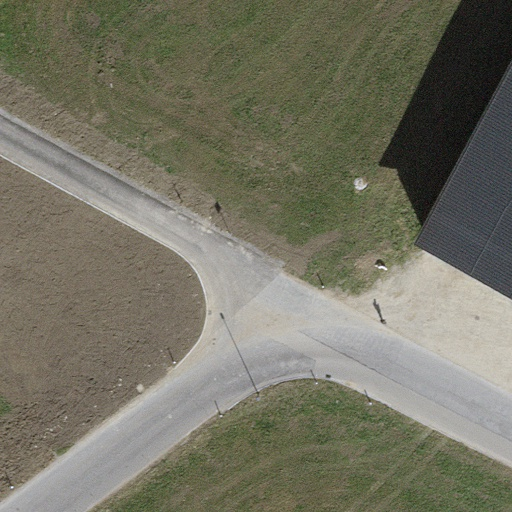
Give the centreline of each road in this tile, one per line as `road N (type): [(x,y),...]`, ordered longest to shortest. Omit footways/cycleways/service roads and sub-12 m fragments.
road 1 (residential): [(301,307),(0,139)]
road 2 (residential): [(301,307),(32,511)]
road 3 (residential): [(511,421),(301,307)]
